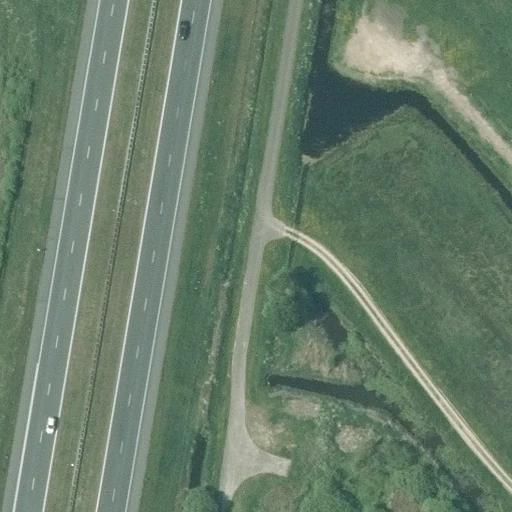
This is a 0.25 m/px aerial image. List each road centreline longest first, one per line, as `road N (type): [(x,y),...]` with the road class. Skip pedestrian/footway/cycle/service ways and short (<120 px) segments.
road 1 (motorway): [(119,511),(210,0)]
road 2 (motorway): [(107,0),(26,511)]
road 3 (unclassified): [(230,457),(239,345),(295,0)]
road 4 (track): [(258,227),(314,246),(341,271),(511,485)]
